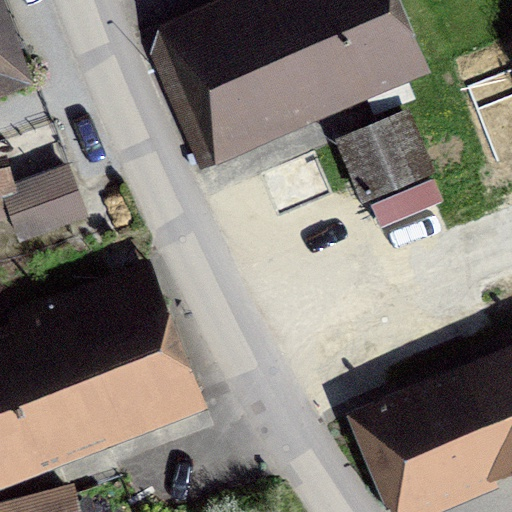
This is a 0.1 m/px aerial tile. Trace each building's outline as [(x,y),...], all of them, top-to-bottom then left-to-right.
[(192,142),(408,51),(385,0),(281,0),(154,55),(192,142)] [(511,67),(466,86),(495,163),(511,155),(511,67)] [(422,170),(403,124),(347,147),(366,194),(422,170)] [(86,211),(72,173),(6,198),(20,236),(86,211)] [(0,218),(10,216),(6,198),(0,175),(0,218)] [(0,455),(194,381),(147,261),(14,312),(26,343),(0,353),(0,455)] [(354,416),(391,503),(511,451),(511,351),(505,355),(510,369),(458,390),(452,376),(354,416)] [(0,511),(78,511),(72,494),(0,511)]
